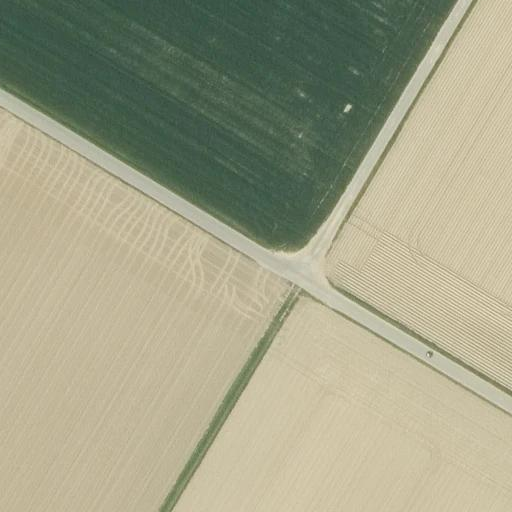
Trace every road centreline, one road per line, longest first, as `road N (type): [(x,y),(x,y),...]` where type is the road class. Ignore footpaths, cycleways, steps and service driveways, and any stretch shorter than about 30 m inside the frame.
road 1 (track): [(0,102),(511,413)]
road 2 (track): [(172,511),(465,0)]
